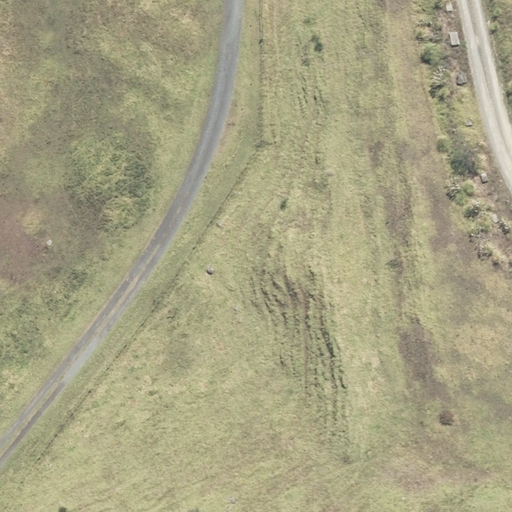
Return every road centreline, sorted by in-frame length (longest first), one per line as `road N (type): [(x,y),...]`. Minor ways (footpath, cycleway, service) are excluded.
road 1 (track): [(234,0),(224,102),(154,242),(0,448)]
road 2 (track): [(467,0),(495,118),(511,138)]
